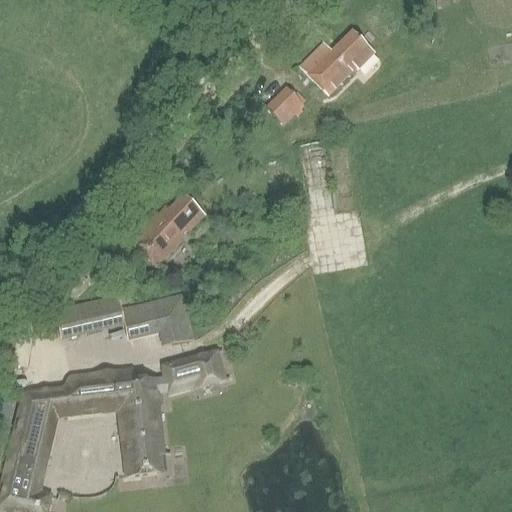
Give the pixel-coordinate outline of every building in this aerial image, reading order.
[(330,55),(321,47),(299,71),(329,99),(356,71),(359,74),(374,57),(349,34),(330,55)] [(283,90),(264,110),(285,129),(304,108),(283,90)] [(162,209),(127,248),(155,273),(183,243),(180,240),(185,235),(188,237),(204,220),(182,199),(168,214),(162,209)] [(275,220),(290,220),(289,199),(274,200),(275,220)] [(52,288),(69,303),(99,270),(82,254),(52,288)] [(54,314),(61,344),(124,329),(117,300),(54,314)] [(60,394),(25,395),(0,494),(0,511),(48,511),(50,500),(39,497),(57,426),(121,417),(130,485),(162,481),(160,463),(165,462),(159,412),(163,412),(160,393),(167,392),(223,378),(215,349),(162,364),(164,382),(135,386),(133,373),(68,379),(60,394)]
